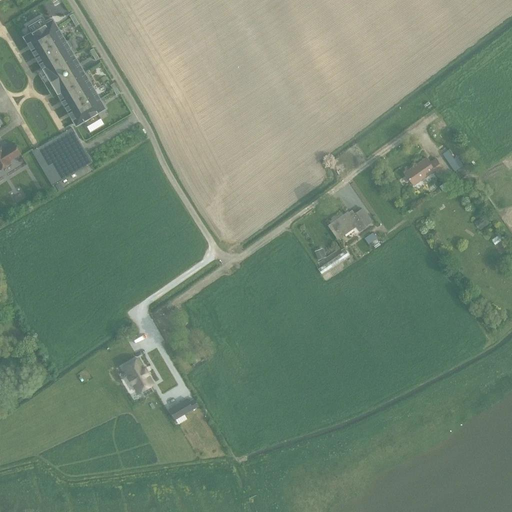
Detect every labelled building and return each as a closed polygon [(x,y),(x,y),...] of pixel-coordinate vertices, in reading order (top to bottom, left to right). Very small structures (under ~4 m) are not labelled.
[(73,55),(77,53),(69,39),(65,41),(52,19),(44,24),(41,19),(27,27),(30,32),(23,37),(43,71),(38,74),(50,94),(55,91),(75,126),(83,121),(86,126),(100,118),(97,113),(105,108),(92,86),(96,84),(88,70),(83,72),(73,55)] [(72,128),(31,151),(52,186),(92,162),(72,128)] [(0,168),(10,163),(9,161),(20,154),(13,143),(2,150),(0,147),(0,168)] [(459,159),(457,161),(448,150),(443,154),(455,171),(463,166),(459,159)] [(414,185),(435,170),(438,175),(444,171),(436,159),(430,163),(426,158),(405,172),(414,185)] [(64,189),(60,182),(55,185),(59,192),(64,189)] [(360,230),(373,222),(363,209),(347,220),(344,215),(329,226),(338,238),(356,225),(360,230)] [(478,222),(482,227),(489,222),(485,217),(478,222)] [(374,246),(378,243),(372,233),(365,238),(368,244),(371,242),(374,246)] [(322,249),(314,252),(318,261),(326,258),(322,249)] [(347,249),(319,267),(322,273),(351,255),(347,249)] [(138,359),(123,367),(128,377),(127,377),(131,384),(132,383),(137,392),(152,383),(147,374),(148,374),(144,367),(143,368),(138,359)] [(186,399),(168,410),(174,421),(198,407),(193,399),(188,402),(186,399)]
